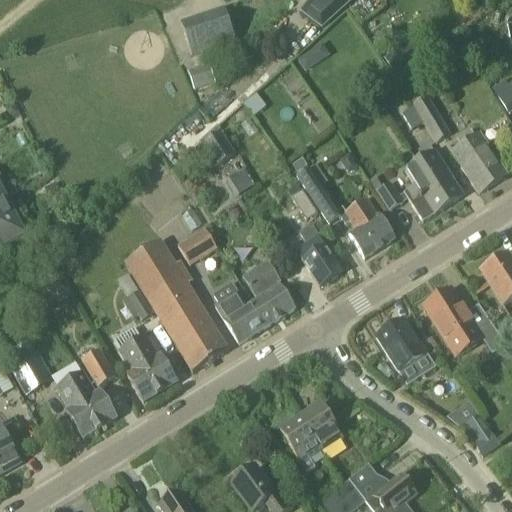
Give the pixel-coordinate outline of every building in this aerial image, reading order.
[(312,0),(301,15),(322,31),(355,0),(312,0)] [(193,59),(236,45),(224,11),(181,26),(193,59)] [(310,54),(298,62),(306,75),(319,66),(310,54)] [(209,67),(188,74),(194,93),(216,86),(215,85),(209,67)] [(511,89),(510,91),(505,83),(493,91),(511,118),(511,116),(511,89)] [(435,111),(449,103),(442,94),(432,101),(436,106),(433,108),(428,100),(413,109),(414,111),(436,147),(451,137),(435,111)] [(8,109),(6,115),(10,122),(20,117),(15,106),(8,109)] [(436,147),(414,111),(403,118),(412,133),(423,126),(436,147)] [(221,136),(201,149),(216,171),(235,159),(221,136)] [(480,197),(508,178),(480,137),(452,157),(480,197)] [(447,210),(463,200),(436,156),(419,167),(447,210)] [(348,158),(340,164),(346,173),(351,174),(357,171),(348,158)] [(424,225),(447,210),(419,167),(407,174),(416,189),(405,196),(424,225)] [(340,221),(342,220),(338,214),(322,189),(328,185),(317,168),(310,172),(310,171),(297,180),(329,228),(340,221)] [(236,197),(254,187),(245,170),(226,180),(236,197)] [(0,206),(13,200),(0,175),(0,206)] [(56,186),(45,192),(51,203),(62,197),(56,186)] [(390,215),(403,207),(390,188),(378,197),(390,215)] [(296,189),(287,195),(292,202),(301,196),(296,189)] [(307,225),(318,217),(302,195),(301,196),(292,202),(307,225)] [(0,228),(22,217),(13,200),(0,206),(0,228)] [(342,211),(338,214),(342,220),(340,221),(346,229),(350,226),(355,235),(349,239),(365,263),(395,243),(379,219),(378,220),(377,220),(367,203),(346,217),(342,211)] [(25,256),(38,249),(22,217),(0,228),(0,264),(2,268),(3,267),(6,272),(28,261),(25,256)] [(320,292),(342,277),(318,241),(320,240),(313,229),(300,238),(306,246),(294,253),(320,292)] [(205,233),(178,250),(189,269),(217,252),(205,233)] [(176,269),(162,246),(126,268),(193,377),(229,355),(188,289),(193,286),(181,266),(176,269)] [(84,263),(75,256),(67,266),(76,273),(84,263)] [(502,309),(511,302),(511,260),(509,256),(480,275),(502,309)] [(265,333),(295,314),(277,287),(280,285),(268,266),(244,282),(257,302),(249,307),(265,333)] [(232,288),(214,300),(219,308),(218,309),(215,310),(240,349),(265,333),(250,308),(246,311),(232,288)] [(452,292),(423,311),(423,312),(445,346),(456,363),(479,348),(488,361),(505,350),(488,322),(476,330),(474,328),(452,293),(452,292)] [(139,295),(128,302),(142,326),(154,319),(139,295)] [(410,391),(438,373),(429,360),(430,360),(406,322),(376,342),(401,379),(402,378),(410,391)] [(135,330),(114,343),(121,355),(119,356),(132,377),(127,380),(143,408),(179,386),(163,359),(158,362),(145,341),(142,342),(135,330)] [(98,392),(117,380),(101,355),(81,366),(98,392)] [(30,363),(11,373),(26,400),(45,389),(30,363)] [(95,396),(84,376),(74,382),(103,431),(117,422),(100,394),(95,396)] [(84,442),(103,431),(74,382),(57,392),(69,412),(67,414),(84,442)] [(322,454),(343,441),(321,408),(300,422),(322,454)] [(484,462),(500,450),(479,417),(465,427),(477,445),(473,448),(484,462)] [(307,476),(316,470),(311,462),(322,454),(300,422),(280,435),(307,476)] [(0,476),(1,479),(23,467),(1,429),(0,429),(0,476)] [(262,477),(257,470),(245,479),(240,478),(233,484),(233,488),(231,490),(247,511),(264,511),(265,511),(293,511),(283,498),(284,497),(266,474),(262,477)] [(381,511),(409,511),(406,508),(418,499),(401,477),(372,500),(381,511)] [(328,500),(337,511),(359,495),(349,483),(328,500)] [(160,511),(191,511),(180,494),(158,509),(160,511)] [(337,511),(356,511),(366,505),(359,495),(337,511)] [(337,511),(328,500),(317,508),(320,511),(337,511)]
